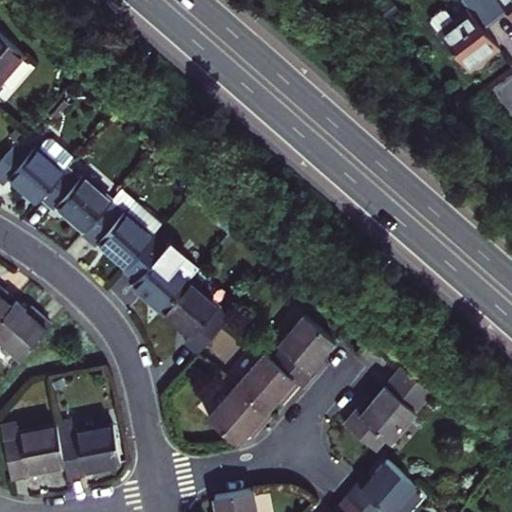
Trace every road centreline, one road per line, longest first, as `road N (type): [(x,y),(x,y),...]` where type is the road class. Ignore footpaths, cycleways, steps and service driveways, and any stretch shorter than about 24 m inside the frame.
road 1 (primary): [(139,0),(511,322)]
road 2 (primary): [(511,274),(195,0)]
road 3 (residential): [(0,231),(36,254),(118,333),(158,481)]
road 4 (residential): [(158,481),(278,454),(347,368)]
